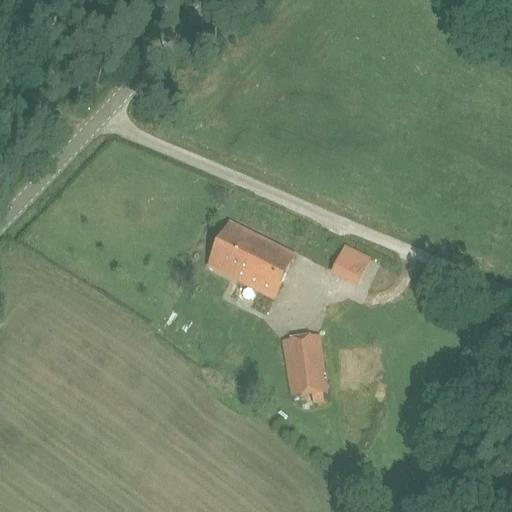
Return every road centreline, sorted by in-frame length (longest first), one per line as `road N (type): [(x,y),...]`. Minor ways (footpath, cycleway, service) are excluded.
road 1 (track): [(104,113),(511,295)]
road 2 (unclassified): [(0,224),(213,0)]
